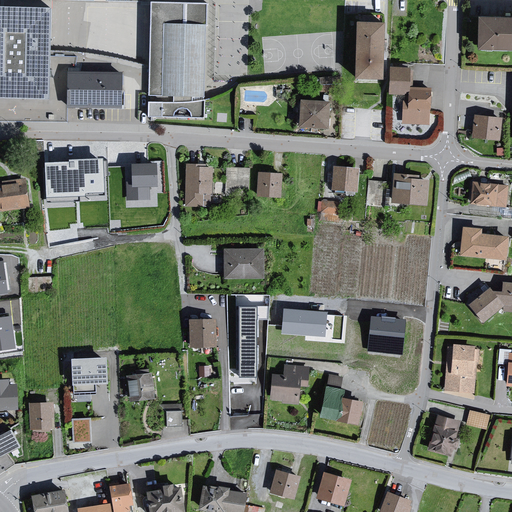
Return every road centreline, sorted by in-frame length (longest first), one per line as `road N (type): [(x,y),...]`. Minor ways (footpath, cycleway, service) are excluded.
road 1 (residential): [(446,158),(0,134)]
road 2 (residential): [(401,467),(307,446),(226,441),(57,467),(30,474),(0,499)]
road 3 (residential): [(446,158),(422,394),(401,467)]
road 4 (residential): [(453,0),(446,158)]
